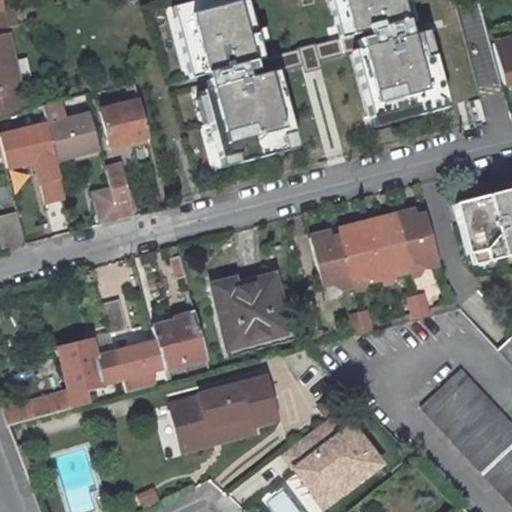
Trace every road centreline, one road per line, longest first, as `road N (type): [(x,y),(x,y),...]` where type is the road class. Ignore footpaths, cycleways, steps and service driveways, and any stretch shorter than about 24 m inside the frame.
road 1 (residential): [(0,271),(511,141)]
road 2 (unknown): [(511,395),(458,342),(417,361),(397,382),(390,405)]
